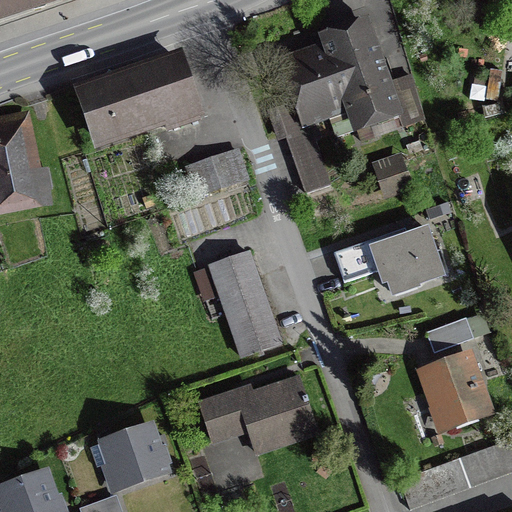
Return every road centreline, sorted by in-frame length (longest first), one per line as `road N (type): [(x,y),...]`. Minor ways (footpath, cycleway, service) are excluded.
road 1 (unclassified): [(205,3),(381,511)]
road 2 (primary): [(0,74),(205,3)]
